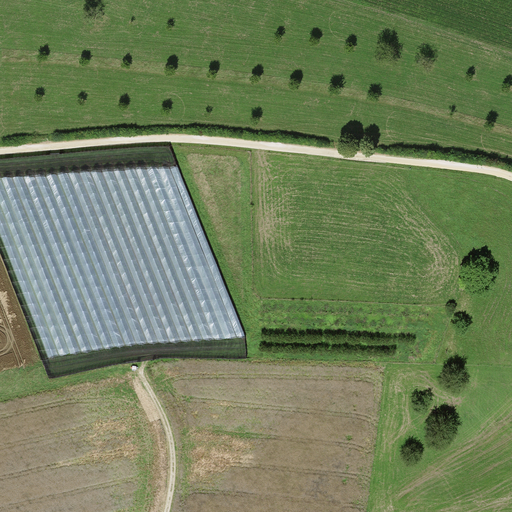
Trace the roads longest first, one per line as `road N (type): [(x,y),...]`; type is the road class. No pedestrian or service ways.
road 1 (track): [(511,176),(213,139),(0,151)]
road 2 (track): [(166,511),(170,430),(132,360)]
